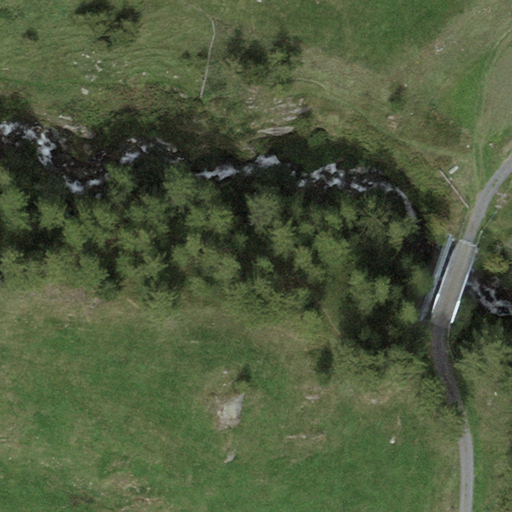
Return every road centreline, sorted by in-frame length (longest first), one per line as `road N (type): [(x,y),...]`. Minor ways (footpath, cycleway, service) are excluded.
road 1 (track): [(462,511),(460,421),(437,351),(485,194)]
road 2 (track): [(485,194),(482,78),(511,35)]
